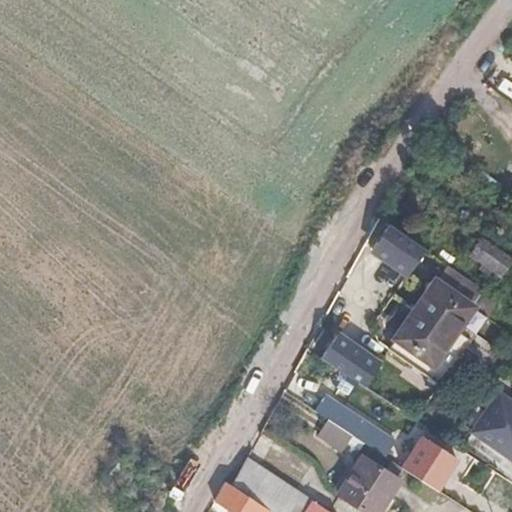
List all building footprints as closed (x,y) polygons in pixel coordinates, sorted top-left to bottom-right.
[(414,244),(376,218),(358,243),(396,269),(414,244)] [(511,260),(511,259),(482,239),(472,254),(502,275),(511,260)] [(476,309),(423,273),(376,342),(429,378),(453,343),(461,349),(472,333),(464,327),(476,309)] [(367,356),(323,325),(306,350),(351,379),(367,356)] [(511,403),(497,393),(472,430),(511,458),(511,403)] [(374,428),(327,396),(317,412),(330,421),(353,436),(364,443),(374,428)] [(353,436),(330,421),(321,435),(343,450),(353,436)] [(394,441),(374,428),(364,443),(384,456),(394,441)] [(457,460),(424,438),(404,469),(437,491),(457,460)] [(283,483),(234,453),(219,480),(242,494),(267,510),(283,483)] [(381,511),(401,481),(364,458),(346,484),(338,497),(362,511),(381,511)] [(346,484),(339,480),(331,492),(338,497),(346,484)] [(267,510),(270,511),(269,511),(327,511),(283,483),(267,510)] [(269,511),(270,511),(267,510),(242,494),(229,511),(269,511)]
